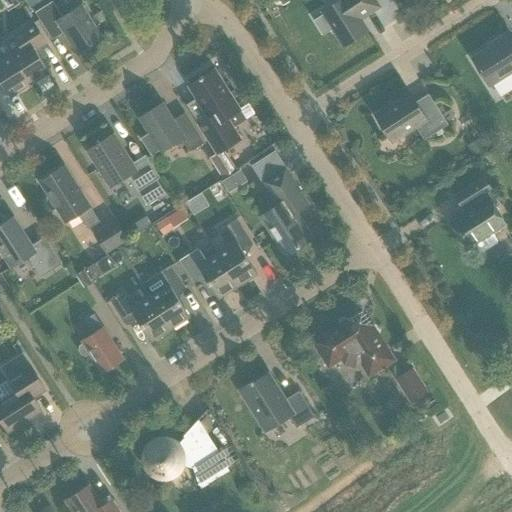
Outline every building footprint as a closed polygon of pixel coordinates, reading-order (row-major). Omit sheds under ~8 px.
[(341,0),(322,12),(324,15),(315,21),(315,22),(316,22),(325,35),(324,35),(324,36),(334,31),(344,47),(369,31),(361,19),(380,7),(375,0),(341,0)] [(104,39),(82,5),(63,17),(53,1),(36,13),(53,40),(64,33),(79,55),(104,39)] [(11,54),(31,85),(50,73),(36,51),(47,44),(34,23),(4,42),(11,54)] [(495,41),(496,42),(472,58),(491,87),(511,73),(511,35),(510,32),(495,41)] [(11,54),(1,61),(0,59),(0,78),(12,97),(31,85),(11,54)] [(204,77),(201,76),(200,79),(189,87),(209,119),(199,125),(217,154),(224,150),(242,139),(228,118),(241,109),(216,69),(204,77)] [(49,100),(66,91),(61,82),(44,91),(49,100)] [(376,116),(392,141),(416,126),(425,140),(449,125),(429,94),(416,103),(411,94),(376,116)] [(36,118),(22,102),(8,115),(21,130),(36,118)] [(141,139),(152,156),(161,150),(162,152),(182,139),(190,152),(205,143),(186,113),(174,120),(163,103),(140,118),(150,134),(141,139)] [(111,188),(129,176),(148,206),(166,194),(157,180),(161,177),(146,155),(134,163),(115,134),(87,151),(111,188)] [(224,150),(217,154),(217,155),(230,175),(237,171),(224,150)] [(296,213),(310,204),(286,167),(276,152),(253,166),(278,206),(262,216),(287,255),(312,239),(296,213)] [(223,179),(230,175),(217,155),(210,159),(223,179)] [(79,214),(89,230),(101,222),(65,166),(40,181),(50,196),(48,197),(47,202),(52,209),(56,210),(58,209),(66,223),(79,214)] [(476,244),(480,249),(482,250),(489,245),(490,243),(486,237),(505,226),(495,208),(501,205),(484,178),(457,195),(456,196),(466,212),(452,221),(469,248),(476,244)] [(182,204),(193,194),(180,181),(170,190),(182,204)] [(209,195),(217,208),(228,202),(220,189),(209,195)] [(145,213),(152,224),(166,215),(159,204),(145,213)] [(157,224),(164,236),(177,228),(169,216),(157,224)] [(63,264),(45,237),(32,245),(15,218),(0,227),(0,250),(12,268),(28,257),(41,278),(63,264)] [(221,234),(229,246),(217,253),(238,286),(258,274),(243,250),(253,244),(238,219),(227,226),(229,229),(221,234)] [(107,253),(127,240),(115,221),(95,234),(107,253)] [(217,253),(206,260),(199,248),(180,260),(194,282),(204,275),(219,299),(238,286),(217,253)] [(161,272),(142,284),(150,296),(171,329),(190,317),(175,293),(186,287),(172,265),(161,272)] [(76,275),(85,289),(93,283),(84,270),(76,275)] [(137,318),(152,342),(171,329),(150,296),(131,308),(121,293),(110,300),(126,325),(137,318)] [(124,359),(104,328),(95,314),(85,320),(94,334),(83,341),(84,344),(80,346),(80,351),(82,355),(87,356),(91,354),(103,373),(124,359)] [(362,334),(354,333),(347,322),(315,342),(329,366),(342,358),(346,364),(356,366),(362,362),(370,375),(394,360),(373,327),(362,334)] [(43,411),(33,397),(46,389),(31,366),(23,354),(2,368),(10,379),(10,380),(17,392),(0,402),(0,418),(9,432),(43,411)] [(396,379),(412,403),(429,392),(414,368),(396,379)] [(266,432),(290,417),(297,428),(315,416),(300,391),(286,400),(269,373),(255,382),(254,381),(240,390),(266,432)] [(147,457),(147,459),(147,461),(147,462),(148,464),(149,466),(149,467),(151,470),(153,472),(156,474),(159,475),(162,476),(164,476),(165,476),(168,476),(171,475),(174,474),(176,472),(178,470),(180,467),(181,466),(181,464),(194,468),(200,485),(201,485),(229,467),(199,420),(184,436),(185,438),(177,447),(175,445),(174,444),(172,443),(171,442),(168,441),(165,441),(162,441),(159,442),(158,442),(156,443),(154,445),(152,446),(150,449),(148,451),(148,453),(147,454),(147,457)] [(121,511),(113,500),(103,506),(90,485),(66,501),(73,511),(121,511)]
